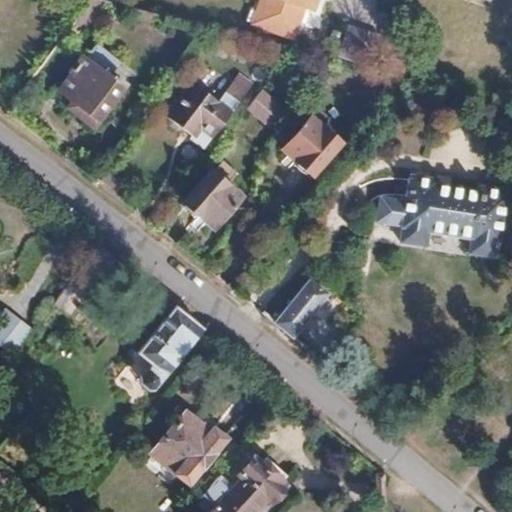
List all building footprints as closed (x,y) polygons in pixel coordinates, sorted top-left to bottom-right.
[(93,17),(104,1),(99,0),(89,0),(75,20),(72,23),(83,31),(93,17)] [(309,11),(313,0),(258,0),(250,26),(291,41),(302,9),(309,11)] [(96,119),(122,83),(105,70),(102,73),(80,56),(68,72),(70,73),(57,91),(71,101),(66,108),(94,129),(99,122),(96,119)] [(401,77),(405,61),(391,57),(390,62),(387,73),(401,77)] [(387,73),(390,62),(384,61),(382,72),(387,73)] [(212,139),(237,103),(225,94),(217,104),(193,86),(168,119),(174,124),(174,126),(173,129),(179,134),(182,132),(185,132),(193,137),(199,130),(212,139)] [(311,174),(340,140),(309,115),(281,148),(311,174)] [(212,228),(239,196),(209,170),(182,203),(212,228)] [(502,245),(508,198),(506,198),(507,194),(482,191),(482,195),(438,189),(439,185),(414,182),(413,185),(411,184),(408,205),(382,201),(378,228),(404,232),(402,246),(427,250),(429,235),(472,241),(470,255),(497,259),(499,244),(502,245)] [(91,288),(112,259),(105,253),(94,245),(73,274),(91,288)] [(291,337),(326,293),(309,278),(273,322),(291,337)] [(187,347),(200,329),(180,312),(172,307),(136,353),(152,365),(146,373),(141,372),(137,378),(137,383),(145,389),(150,387),(153,391),(187,347)] [(188,485),(226,439),(213,430),(209,434),(184,414),(150,456),(188,485)] [(271,500),(278,492),(277,481),(251,458),(236,475),(241,479),(232,488),(219,476),(195,502),(206,511),(251,511),(262,501),(271,500)]
